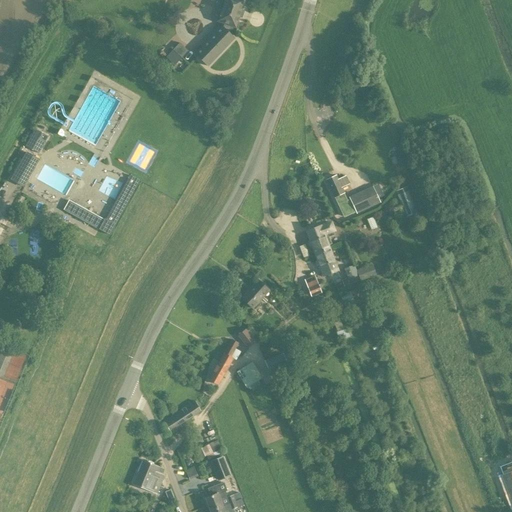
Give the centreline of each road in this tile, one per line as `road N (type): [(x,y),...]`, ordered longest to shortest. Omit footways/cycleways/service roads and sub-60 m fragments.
road 1 (secondary): [(126,390),(169,302),(241,192),(310,0)]
road 2 (track): [(164,455),(240,360),(333,295)]
road 3 (unclassified): [(185,511),(147,411),(126,390)]
road 4 (secondary): [(77,511),(126,390)]
